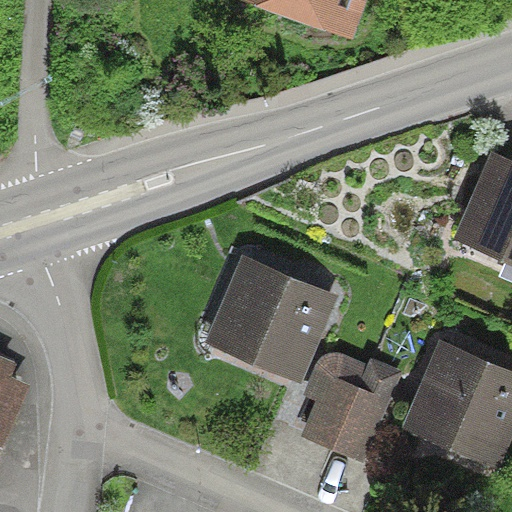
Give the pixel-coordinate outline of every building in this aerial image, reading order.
[(268,0),(341,26),(347,12),(333,7),(335,0),(268,0)] [(511,172),(493,164),(465,229),(511,249),(511,172)] [(216,333),(295,366),(322,302),(244,268),(216,333)] [(492,451),(511,404),(511,383),(442,353),(414,417),(492,451)] [(328,360),(324,361),(321,362),(317,368),(305,394),(319,400),(304,435),(330,446),(353,393),(350,392),(359,371),(335,361),(328,360)] [(0,365),(0,440),(17,404),(14,394),(0,388),(0,385),(7,369),(0,365)] [(356,395),(353,393),(330,446),(357,458),(392,376),(369,366),(356,395)]
